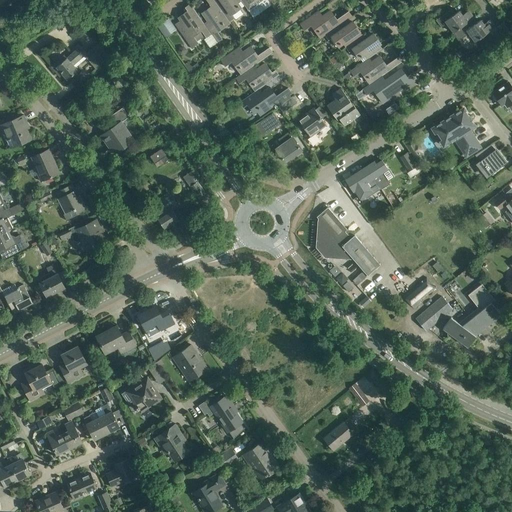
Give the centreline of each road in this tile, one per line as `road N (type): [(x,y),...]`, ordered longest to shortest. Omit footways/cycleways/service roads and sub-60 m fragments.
road 1 (residential): [(169,268),(67,122),(0,49)]
road 2 (residential): [(0,69),(56,131),(153,276)]
road 3 (secondary): [(263,245),(326,309),(423,378)]
road 4 (secondary): [(423,378),(313,277),(282,230)]
road 5 (secondary): [(267,202),(150,60)]
road 6 (secondary): [(150,60),(246,208)]
road 7 (unknown): [(393,265),(364,288),(312,247),(307,230),(318,202),(338,189)]
road 8 (residential): [(339,511),(236,372)]
road 9 (tertiary): [(0,353),(153,276)]
road 10 (unclassified): [(318,181),(449,98)]
road 11 (residential): [(236,372),(164,270)]
